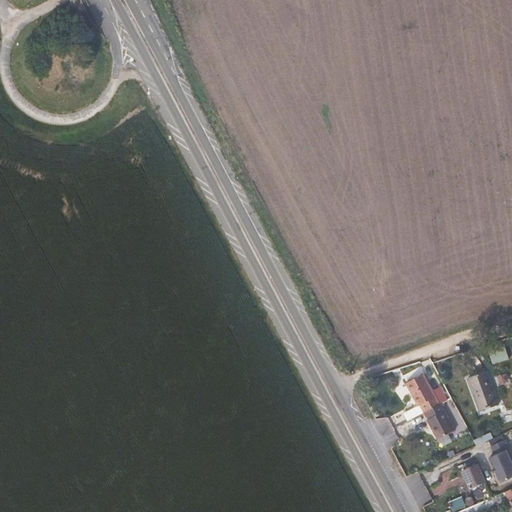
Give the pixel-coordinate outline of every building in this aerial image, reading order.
[(481,411),(499,404),(486,371),(469,377),(481,411)] [(424,412),(425,411),(442,405),(441,403),(440,404),(424,373),(406,382),(419,405),(420,405),(424,412)] [(427,419),(438,439),(455,430),(442,405),(425,411),(429,418),(427,419)] [(511,479),(511,460),(508,452),(511,451),(506,440),(492,447),(496,456),(490,459),(501,484),(511,479)] [(493,479),(487,464),(480,467),(487,482),(493,479)] [(472,491),(487,484),(486,482),(487,482),(480,467),(479,467),(479,466),(464,472),(472,491)]
